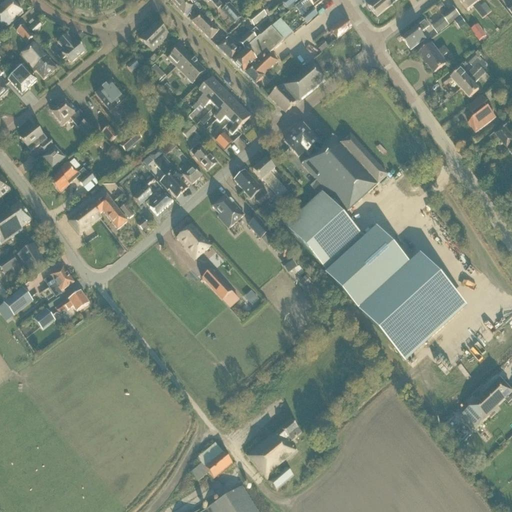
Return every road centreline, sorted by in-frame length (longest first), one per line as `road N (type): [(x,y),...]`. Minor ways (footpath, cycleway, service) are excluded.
road 1 (tertiary): [(511,247),(373,45)]
road 2 (unclassified): [(99,279),(281,126)]
road 3 (residential): [(216,434),(99,279)]
road 4 (residential): [(281,126),(156,0)]
road 5 (unclassified): [(99,279),(84,274),(0,160)]
road 6 (residential): [(0,137),(119,39)]
road 7 (unclassified): [(281,126),(373,45)]
